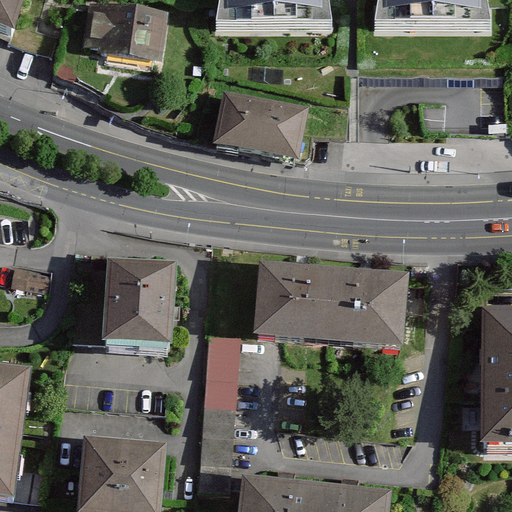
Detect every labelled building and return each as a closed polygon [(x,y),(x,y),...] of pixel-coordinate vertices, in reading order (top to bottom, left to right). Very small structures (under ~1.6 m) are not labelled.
[(24,0),(0,0),(0,31),(13,36),(24,0)] [(325,0),(226,0),(226,22),(325,22),(325,0)] [(485,0),(380,0),(381,24),(485,24),(485,0)] [(174,16),(94,9),(90,59),(170,65),(174,16)] [(215,153),(302,166),(309,112),(223,100),(215,153)] [(180,272),(104,266),(98,348),(173,354),(180,272)] [(13,268),(12,290),(48,294),(50,275),(13,268)] [(410,283),(262,272),(256,344),(404,355),(410,283)] [(511,313),(488,313),(484,450),(511,450),(511,313)] [(245,341),(209,339),(203,493),(239,495),(242,483),(245,341)] [(37,371),(0,366),(0,499),(21,502),(37,371)] [(163,511),(169,449),(85,442),(79,511),(163,511)] [(391,511),(393,495),(242,483),(239,511),(391,511)]
